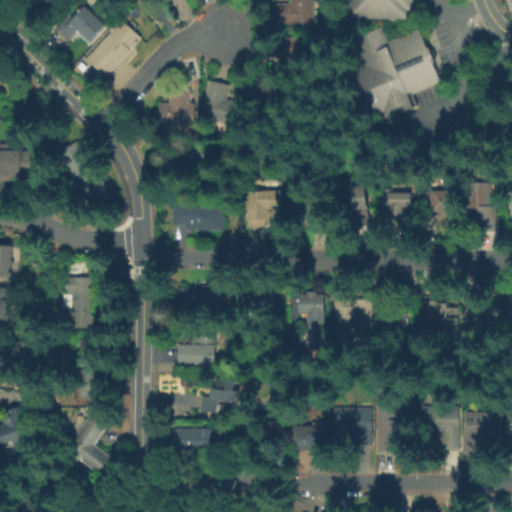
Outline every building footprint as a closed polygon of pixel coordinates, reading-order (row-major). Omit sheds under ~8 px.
[(32,0),(60,0),(49,14),(32,0)] [(315,0),(315,24),(277,24),(277,3),(295,3),(295,0),(315,0)] [(414,0),(414,18),(409,18),(409,22),(350,22),(350,0),(414,0)] [(69,43),(59,33),(84,6),(107,27),(90,46),(77,35),(69,43)] [(123,22),(143,40),(108,78),(88,60),(123,22)] [(381,28),(387,45),(420,30),(443,83),(416,95),(421,108),(389,121),(386,113),(368,120),(343,62),(364,53),(358,38),(381,28)] [(280,60),(280,40),(310,40),(310,60),(280,60)] [(263,80),(289,96),(272,124),(246,108),(263,80)] [(212,81),(231,87),(227,100),(241,104),(234,127),(202,118),(212,81)] [(172,124),(161,124),(161,105),(172,105),(172,91),(191,91),(191,124),(172,124)] [(79,143),(111,189),(90,204),(58,158),(79,143)] [(0,177),(0,145),(30,145),(29,177),(0,177)] [(345,207),(345,188),(370,188),(370,227),(353,227),(353,206),(345,207)] [(471,233),(472,189),(497,189),(497,233),(471,233)] [(249,222),(249,192),(281,192),(281,222),(249,222)] [(440,231),(422,231),(422,215),(433,215),(433,193),(455,193),(455,221),(440,221),(440,231)] [(386,224),(386,197),(412,197),(412,224),(386,224)] [(175,204),(225,205),(224,233),(189,232),(190,229),(174,229),(175,204)] [(12,278),(0,278),(0,248),(12,248),(12,278)] [(95,292),(95,329),(74,329),(74,310),(65,310),(65,277),(95,277),(95,292)] [(179,309),(179,285),(236,285),(236,309),(179,309)] [(0,329),(0,288),(8,290),(7,301),(13,301),(10,330),(0,329)] [(324,295),(324,348),(307,348),(307,330),(312,330),(312,324),(309,324),(309,314),(300,314),(300,295),(324,295)] [(466,328),(466,296),(492,296),(492,328),(466,328)] [(336,338),(336,298),(374,298),(374,338),(336,338)] [(424,331),(424,300),(457,300),(457,331),(424,331)] [(0,343),(20,344),(20,371),(3,371),(3,382),(0,382),(0,343)] [(179,366),(179,346),(217,346),(216,366),(179,366)] [(76,397),(99,396),(98,359),(74,360),(76,397)] [(242,385),(239,405),(213,401),(215,381),(242,385)] [(1,450),(0,447),(0,426),(10,423),(6,413),(26,406),(37,437),(1,450)] [(372,436),(372,444),(353,444),(353,436),(337,436),(337,410),(372,410),(372,436)] [(380,453),(380,410),(405,410),(405,453),(380,453)] [(110,425),(95,446),(111,457),(99,474),(67,450),(94,413),(110,425)] [(459,413),(459,452),(443,452),(443,434),(423,434),(423,413),(459,413)] [(484,455),(464,455),(465,414),(504,414),(504,438),(484,438),(484,455)] [(293,450),(293,428),(327,428),(327,450),(293,450)] [(221,451),(221,460),(200,460),(200,451),(173,451),(173,431),(221,431),(221,451)]
